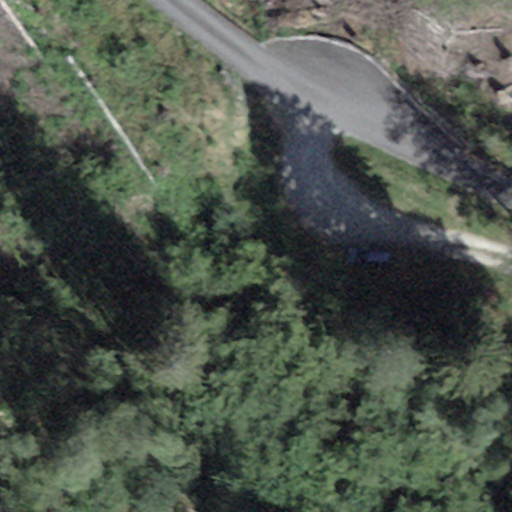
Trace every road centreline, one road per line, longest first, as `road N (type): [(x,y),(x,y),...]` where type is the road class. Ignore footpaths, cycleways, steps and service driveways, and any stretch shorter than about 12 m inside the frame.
road 1 (unclassified): [(511,186),(308,76),(194,0)]
road 2 (track): [(308,76),(353,186),(511,269)]
